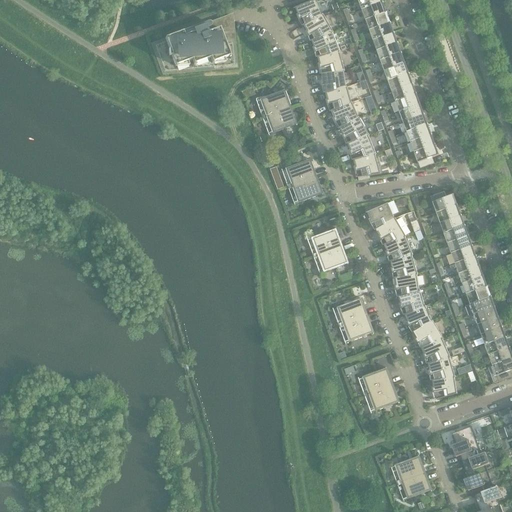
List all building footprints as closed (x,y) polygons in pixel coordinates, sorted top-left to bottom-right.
[(303,27),(324,15),(323,14),(323,15),(316,0),(315,0),(296,8),(294,9),(299,20),(303,27)] [(359,0),(362,10),(382,3),(381,0),(359,0)] [(362,10),(366,21),(386,13),(384,7),(384,2),(382,3),(362,10)] [(387,12),(386,13),(366,21),(370,31),(390,23),(388,17),(387,12)] [(324,15),(303,27),(308,37),(311,42),(334,32),(324,15)] [(394,34),(393,33),(391,28),(391,22),(390,23),(370,31),(374,41),(394,34)] [(207,23),(151,44),(162,75),(238,69),(234,31),(234,27),(220,32),(217,23),(210,25),(210,24),(209,24),(208,23),(207,23)] [(334,32),(311,42),(315,53),(317,58),(341,51),(333,33),(334,33),(334,32)] [(397,44),(397,43),(395,38),(395,32),(393,33),(394,34),(374,41),(377,51),(397,44)] [(401,54),(401,53),(399,48),(399,43),(397,43),(397,44),(377,51),(381,61),(401,54)] [(321,75),(345,71),(340,52),(341,52),(341,51),(317,58),(320,69),(321,75)] [(405,64),(404,63),(403,58),(402,53),(401,53),(401,54),(381,61),(385,71),(405,64)] [(409,74),(408,74),(406,68),(406,63),(404,63),(405,64),(385,71),(388,82),(409,74)] [(324,94),(348,87),(347,87),(344,72),(345,72),(345,71),(321,75),(322,86),(324,94)] [(388,82),(392,92),(412,85),(412,84),(410,79),(410,74),(410,73),(408,74),(409,74),(388,82)] [(392,92),(396,102),(416,95),(416,94),(414,89),(414,83),(412,84),(412,85),(392,92)] [(330,112),(353,103),(352,103),(348,87),(324,94),(327,105),(330,112)] [(263,119),(291,108),(285,90),(284,91),(284,92),(257,102),(257,101),(256,101),(263,119)] [(396,102),(400,112),(420,105),(419,104),(417,99),(417,94),(416,94),(416,95),(396,102)] [(339,130),(360,118),(359,117),(359,118),(353,103),(330,112),(335,123),(339,130)] [(400,112),(403,122),(423,115),(423,114),(421,109),(421,104),(419,104),(420,105),(400,112)] [(298,126),(291,108),(263,119),(269,136),(270,136),(270,135),(297,125),(297,126),(298,126)] [(403,122),(407,132),(427,125),(425,119),(425,114),(423,114),(423,115),(403,122)] [(346,145),(370,135),(360,118),(339,130),(344,140),(346,145)] [(407,132),(411,143),(431,135),(429,129),(428,124),(427,125),(407,132)] [(411,143),(414,153),(434,145),(432,140),(432,134),(431,135),(411,143)] [(352,161),(377,154),(369,136),(370,136),(370,135),(346,145),(351,156),(352,161)] [(436,144),(434,145),(414,153),(421,169),(435,164),(433,158),(440,156),(439,154),(438,155),(436,150),(436,144)] [(377,154),(352,161),(356,172),(356,178),(358,178),(381,175),(376,155),(377,155),(377,154)] [(282,170),(288,188),(317,178),(310,160),(309,160),(310,161),(283,171),(282,170)] [(323,196),(317,178),(288,188),(295,206),(296,206),(295,205),(322,195),(323,196)] [(457,206),(456,206),(454,200),(454,195),(447,198),(445,192),(431,197),(437,214),(457,206)] [(375,231),(396,219),(395,218),(395,219),(388,204),(368,213),(366,213),(371,224),(375,231)] [(457,206),(437,214),(440,224),(460,216),(458,210),(458,205),(456,206),(457,206)] [(460,216),(440,224),(444,234),(464,227),(464,226),(462,221),(462,215),(460,216)] [(383,246),(406,236),(396,219),(375,231),(381,241),(383,246)] [(464,227),(444,234),(448,244),(468,237),(468,236),(466,231),(465,225),(464,226),(464,227)] [(314,258),(342,247),(336,229),(335,230),(308,240),(307,240),(314,258)] [(468,237),(448,244),(452,254),(472,247),(471,246),(469,241),(469,235),(468,236),(468,237)] [(406,236),(383,246),(388,257),(389,262),(413,255),(405,237),(406,237),(406,236)] [(472,247),(452,254),(455,264),(475,257),(475,256),(473,251),(473,246),(471,246),(472,247)] [(349,265),(342,247),(314,258),(320,275),(321,275),(321,274),(348,264),(348,265),(349,265)] [(393,279),(418,275),(413,256),(413,255),(389,262),(393,273),(393,279)] [(475,257),(455,264),(459,274),(479,267),(479,266),(477,261),(477,256),(475,256),(475,257)] [(479,267),(459,274),(463,285),(483,277),(481,271),(480,266),(479,266),(479,267)] [(398,298),(421,291),(420,290),(420,291),(417,276),(418,275),(393,279),(395,290),(398,298)] [(483,277),(463,285),(467,295),(487,287),(486,287),(484,281),(484,276),(483,277)] [(487,287),(467,295),(470,305),(490,298),(490,297),(488,292),(488,286),(486,287),(487,287)] [(404,316),(426,307),(426,306),(425,306),(421,291),(398,298),(401,309),(404,316)] [(490,298),(470,305),(474,315),(494,308),(494,307),(492,302),(492,297),(490,297),(490,298)] [(333,309),(339,327),(368,317),(361,299),(361,300),(334,310),(334,309),(333,309)] [(412,333),(433,321),(432,321),(426,307),(404,316),(409,327),(412,333)] [(494,308),(474,315),(478,325),(498,318),(498,317),(496,312),(495,307),(494,307),(494,308)] [(374,334),(368,317),(339,327),(346,345),(347,345),(346,344),(373,334),(374,335),(374,334)] [(498,318),(478,325),(481,336),(501,328),(499,322),(499,317),(498,317),(498,318)] [(421,349),(443,339),(433,321),(412,333),(418,343),(421,349)] [(501,328),(481,336),(485,346),(505,338),(503,332),(503,327),(501,328)] [(505,338),(485,346),(489,356),(509,348),(507,342),(507,337),(505,338)] [(427,365),(451,358),(443,340),(444,339),(443,339),(421,349),(425,359),(427,365)] [(509,348),(489,356),(493,366),(511,358),(511,356),(510,353),(510,347),(509,348)] [(431,381),(456,377),(450,359),(451,358),(427,365),(430,376),(431,381)] [(511,358),(493,366),(489,367),(495,384),(511,377),(511,374),(511,371),(511,370),(511,358)] [(358,379),(365,396),(393,386),(387,368),(386,368),(386,369),(359,379),(359,378),(358,379)] [(456,377),(431,381),(433,393),(435,401),(437,400),(457,394),(457,395),(455,378),(456,378),(456,377)] [(400,404),(393,386),(365,396),(372,414),(372,413),(399,403),(399,404),(400,404)] [(462,462),(486,453),(482,454),(471,427),(452,434),(456,445),(452,446),(456,458),(460,456),(462,462)] [(490,464),(486,453),(462,462),(468,479),(464,480),(465,480),(488,472),(486,466),(490,464)] [(391,467),(397,484),(426,474),(419,456),(418,457),(419,457),(392,467),(391,466),(391,467)] [(475,496),(498,487),(494,488),(488,472),(465,480),(469,491),(473,490),(475,496)] [(432,492),(426,474),(397,484),(404,502),(404,501),(431,491),(431,492),(432,492)] [(502,498),(498,487),(475,496),(480,511),(482,511),(500,506),(498,500),(502,498)]
